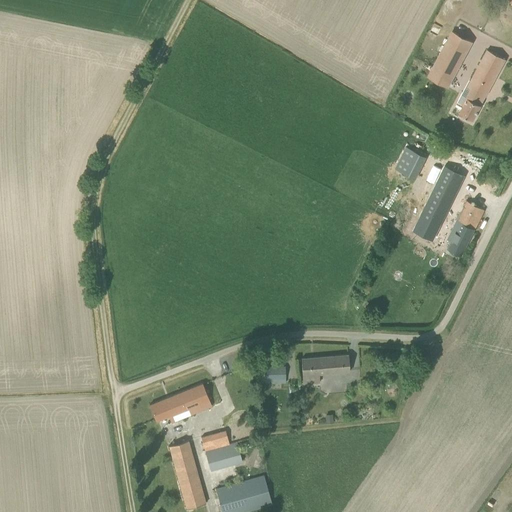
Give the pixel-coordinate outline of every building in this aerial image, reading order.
[(428,77),(447,87),(472,41),(453,31),(428,77)] [(465,103),(460,113),(473,120),(506,59),(487,50),(467,86),(473,89),(468,98),(464,96),(461,101),(465,103)] [(418,179),(429,155),(406,145),(395,169),(418,179)] [(464,177),(468,170),(448,159),(411,230),(442,246),(446,238),(435,232),(458,188),(461,189),(466,179),(464,177)] [(466,201),(447,240),(450,242),(447,249),(461,256),(484,210),(466,201)] [(303,375),(350,371),(348,354),(301,358),(303,375)] [(280,379),(285,379),(285,366),(264,366),(264,383),(280,383),(280,379)] [(209,399),(202,383),(149,404),(156,421),(209,399)] [(326,423),(334,423),(333,414),(325,414),(326,423)] [(229,444),(225,430),(201,436),(210,470),(242,461),(237,442),(229,444)] [(186,508),(206,502),(188,440),(169,446),(186,508)] [(222,511),(243,511),(272,504),(264,474),(215,487),(222,511)]
